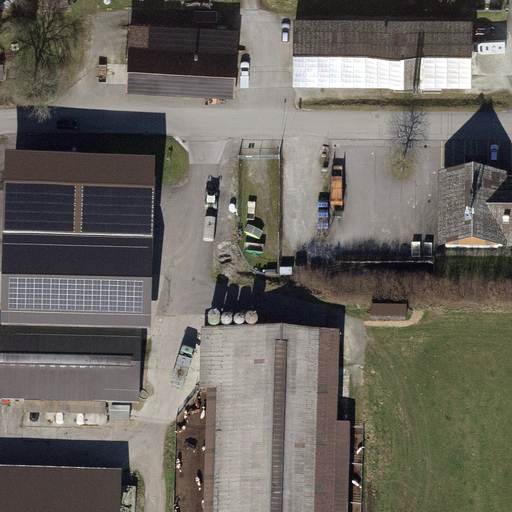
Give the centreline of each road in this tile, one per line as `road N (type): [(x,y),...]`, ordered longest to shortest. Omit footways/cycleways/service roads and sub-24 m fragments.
road 1 (residential): [(511,125),(0,122)]
road 2 (track): [(91,121),(94,0)]
